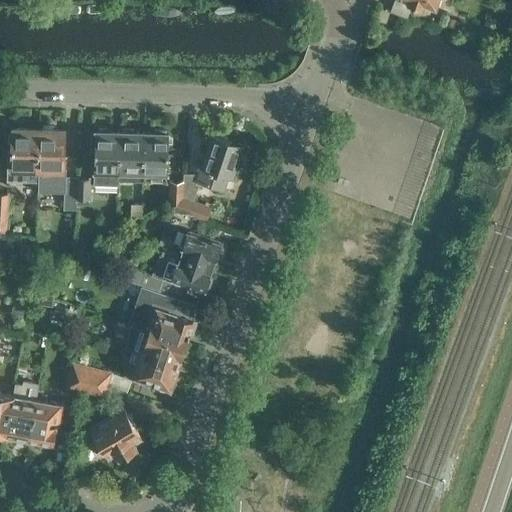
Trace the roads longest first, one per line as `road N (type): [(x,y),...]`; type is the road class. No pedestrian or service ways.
road 1 (residential): [(161,504),(176,487),(211,370),(313,113)]
road 2 (residential): [(313,113),(267,99),(0,93)]
road 3 (residential): [(126,511),(0,489)]
